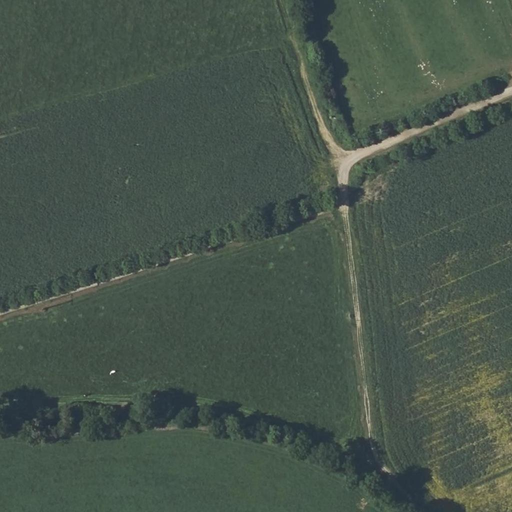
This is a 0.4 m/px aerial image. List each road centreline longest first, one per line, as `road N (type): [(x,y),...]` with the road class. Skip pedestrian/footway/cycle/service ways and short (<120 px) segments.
road 1 (track): [(511,91),(345,165),(344,201),(0,314)]
road 2 (track): [(344,201),(372,458),(416,511)]
road 3 (track): [(345,165),(321,123),(282,0)]
